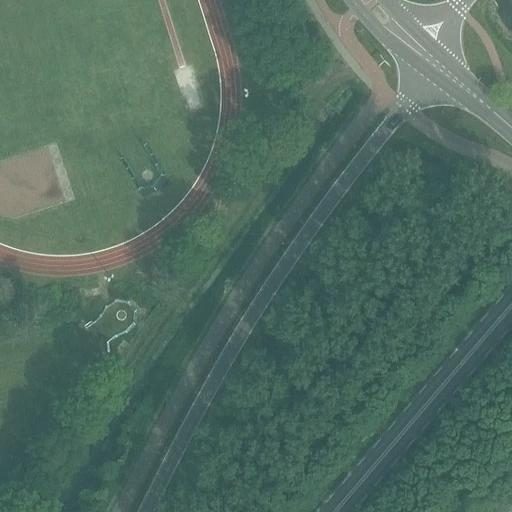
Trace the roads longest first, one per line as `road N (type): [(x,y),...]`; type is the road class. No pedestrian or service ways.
road 1 (secondary): [(421,52),(402,106),(300,239),(192,408),(137,511)]
road 2 (secondary): [(335,511),(511,305)]
